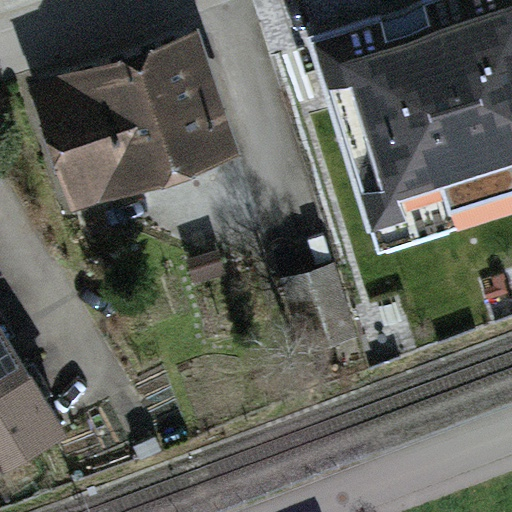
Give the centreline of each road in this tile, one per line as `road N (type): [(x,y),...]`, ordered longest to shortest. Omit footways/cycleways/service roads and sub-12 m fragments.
road 1 (residential): [(511,437),(317,511)]
road 2 (residential): [(183,0),(0,65)]
